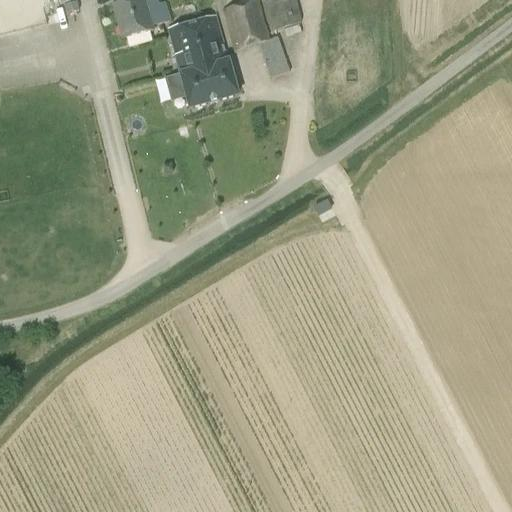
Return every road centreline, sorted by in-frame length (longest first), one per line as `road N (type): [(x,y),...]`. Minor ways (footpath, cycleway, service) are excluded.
road 1 (unclassified): [(0,331),(31,328),(145,271),(299,178),(511,23)]
road 2 (track): [(320,163),(496,511)]
road 3 (track): [(511,67),(380,158),(343,205)]
